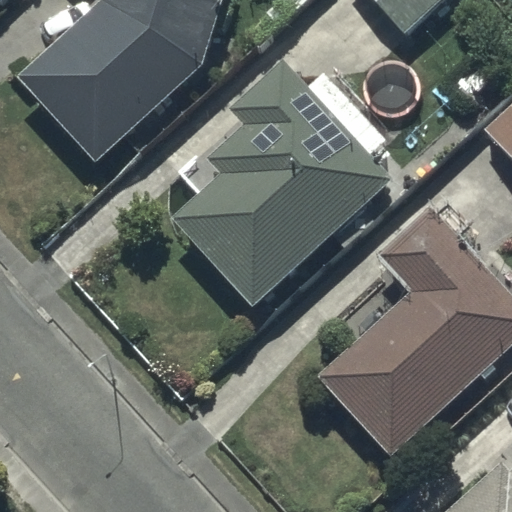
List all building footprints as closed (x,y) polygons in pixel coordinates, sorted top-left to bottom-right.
[(0,0),(0,10),(10,0),(0,0)] [(204,92),(230,0),(110,0),(102,28),(21,99),(98,186),(204,92)] [(357,0),(404,52),(461,0),(357,0)] [(222,197),(173,241),(256,332),(398,204),(287,81),(229,133),(244,151),(209,183),(222,197)] [(511,127),(488,149),(511,175),(511,127)] [(378,275),(412,313),(318,398),(393,480),(511,371),(511,315),(431,227),(378,275)] [(511,511),(511,491),(509,494),(501,484),(470,511),(511,511)]
